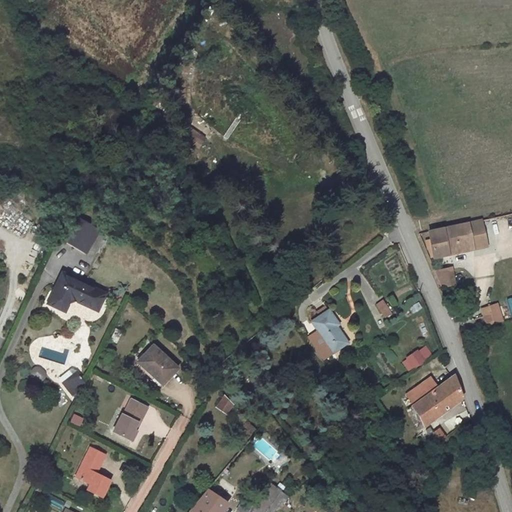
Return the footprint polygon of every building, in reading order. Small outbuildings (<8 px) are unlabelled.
[(139,114),(148,119),(158,102),(149,97),(139,114)] [(196,133),(188,127),(186,131),(193,136),(196,133)] [(193,136),(186,131),(182,137),(199,148),(203,142),(197,139),(193,136)] [(97,229),(78,219),(65,240),(84,251),(97,229)] [(432,248),(433,257),(486,245),(481,220),(429,232),(430,241),(426,242),(428,248),(432,248)] [(100,231),(97,229),(84,251),(87,253),(100,231)] [(454,283),(451,269),(435,273),(440,286),(454,283)] [(63,275),(49,303),(64,310),(68,301),(75,299),(97,309),(104,294),(63,275)] [(376,304),(384,317),(391,313),(382,300),(376,304)] [(499,302),(481,307),(487,326),(504,321),(499,302)] [(320,316),(328,310),(326,306),(317,312),(320,316)] [(338,324),(328,310),(320,316),(312,322),(318,331),(309,337),(323,358),(332,351),(333,352),(347,343),(336,326),(338,324)] [(153,346),(138,362),(162,384),(177,368),(153,346)] [(414,368),(425,361),(419,353),(409,360),(414,368)] [(38,380),(46,375),(38,365),(30,370),(38,380)] [(72,395),(87,383),(76,371),(71,369),(59,378),(72,395)] [(413,405),(406,409),(414,423),(416,422),(418,426),(422,423),(423,426),(424,426),(462,398),(454,375),(437,387),(430,378),(406,395),(408,399),(413,405)] [(232,404),(224,396),(217,406),(226,412),(232,404)] [(122,414),(113,431),(131,441),(136,431),(134,430),(137,423),(139,424),(147,408),(131,399),(123,415),(122,414)] [(406,409),(413,405),(408,399),(403,401),(406,409)] [(416,422),(414,423),(417,430),(423,426),(422,423),(418,426),(416,422)] [(440,425),(429,432),(436,443),(447,436),(440,425)] [(105,455),(90,447),(75,477),(90,484),(87,490),(102,497),(110,480),(102,476),(101,479),(98,477),(99,475),(96,473),(105,455)] [(399,468),(393,459),(388,462),(394,471),(399,468)] [(200,496),(206,489),(190,479),(185,486),(200,496)] [(273,485),(268,480),(264,489),(269,492),(273,485)] [(284,501),(287,497),(273,485),(269,492),(264,489),(257,502),(271,511),(272,511),(281,500),(284,501)] [(221,511),(228,504),(207,490),(190,511),(189,511),(221,511)] [(50,498),(49,504),(62,508),(64,502),(50,498)] [(241,511),(248,511),(252,503),(242,498),(237,510),(241,511)] [(271,511),(257,502),(251,511),(271,511)]
